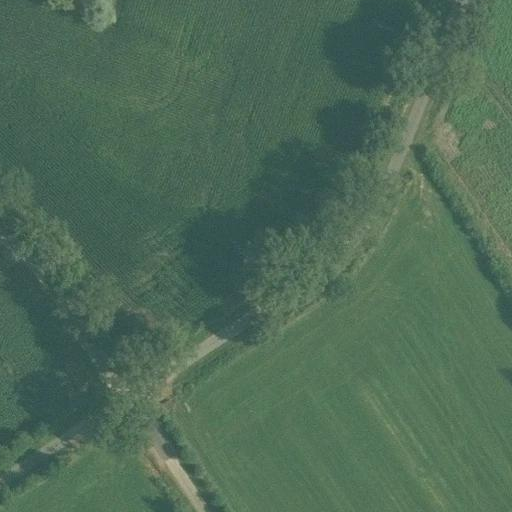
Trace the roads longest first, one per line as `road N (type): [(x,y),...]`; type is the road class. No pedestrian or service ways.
road 1 (unclassified): [(131,397),(349,246),(371,215),(460,0)]
road 2 (unclassified): [(131,397),(43,282),(0,240)]
road 3 (unclassified): [(0,485),(131,397)]
road 4 (unclassified): [(201,511),(131,397)]
